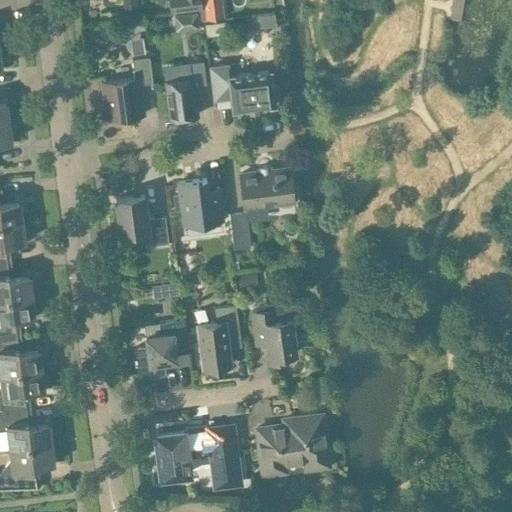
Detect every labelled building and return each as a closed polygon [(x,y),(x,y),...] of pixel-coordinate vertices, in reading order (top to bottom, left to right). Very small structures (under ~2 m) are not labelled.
[(137,0),(130,0),(125,1),(126,12),(139,10),(137,0)] [(200,6),(198,0),(170,0),(172,10),(200,6)] [(209,19),(207,7),(199,8),(200,21),(209,19)] [(197,11),(184,13),(186,29),(199,27),(197,11)] [(274,12),(262,14),(264,26),(276,25),(274,12)] [(227,18),(204,21),(206,36),(228,33),(227,18)] [(152,82),(149,56),(132,58),(134,76),(100,81),(103,100),(105,100),(107,116),(96,118),(96,119),(144,113),(140,83),(152,82)] [(206,83),(203,59),(189,61),(191,76),(164,80),(169,117),(198,114),(194,84),(206,83)] [(228,75),(227,64),(210,66),(214,98),(231,96),(232,109),(249,107),(249,108),(248,108),(249,109),(259,108),(259,107),(258,107),(258,105),(274,103),(274,100),(279,96),(277,86),(272,84),(272,83),(270,70),(228,75)] [(0,121),(8,121),(7,116),(7,115),(9,115),(7,98),(0,98),(0,121)] [(0,142),(4,142),(5,142),(5,144),(13,143),(10,126),(8,126),(8,125),(8,121),(0,121),(0,142)] [(271,169),(271,165),(257,167),(257,171),(239,173),(244,207),(279,203),(282,205),(291,204),(296,197),(295,189),(291,186),(289,167),(271,169)] [(207,188),(206,177),(177,181),(183,223),(222,218),(218,186),(207,188)] [(147,217),(144,194),(115,197),(120,232),(147,229),(150,244),(168,242),(165,215),(147,217)] [(0,222),(21,220),(20,216),(20,215),(22,215),(20,197),(12,198),(12,201),(12,200),(0,201),(0,222)] [(250,245),(245,211),(229,213),(233,247),(250,245)] [(0,260),(7,260),(4,243),(17,242),(17,241),(18,241),(18,244),(26,243),(24,225),(21,226),(21,225),(21,220),(0,222),(0,260)] [(7,260),(0,260),(0,297),(30,294),(30,289),(32,288),(30,271),(22,272),(22,274),(21,274),(9,276),(7,260)] [(258,288),(256,271),(237,274),(240,291),(258,288)] [(176,280),(164,282),(166,294),(178,293),(176,280)] [(0,335),(16,333),(14,317),(27,315),(28,315),(28,317),(36,316),(33,299),(31,299),(30,294),(0,297),(0,335)] [(273,307),(251,310),(254,334),(255,343),(267,341),(269,359),(287,356),(286,353),(296,351),(293,328),(305,327),(302,305),(289,295),(285,300),(272,302),(273,307)] [(216,321),(197,324),(202,367),(231,363),(228,337),(239,336),(235,304),(214,307),(216,321)] [(188,350),(183,318),(158,321),(160,332),(145,334),(147,345),(135,346),(139,376),(156,374),(155,369),(164,367),(163,360),(176,358),(176,352),(188,350)] [(16,333),(0,335),(0,370),(0,373),(40,368),(40,363),(39,363),(39,362),(42,362),(39,345),(32,346),(32,348),(31,348),(18,350),(16,333)] [(0,383),(0,410),(26,407),(24,393),(24,391),(37,389),(38,391),(45,390),(43,373),(41,373),(41,372),(40,368),(0,373),(1,382),(0,383)] [(26,407),(0,410),(0,431),(8,437),(9,437),(10,447),(50,441),(49,437),(49,436),(51,436),(49,418),(41,419),(42,422),(41,422),(28,423),(26,407)] [(294,422),(283,423),(256,427),(262,472),(285,469),(284,462),(305,459),(306,467),(311,466),(311,468),(330,465),(329,453),(327,453),(321,413),(294,416),(294,422)] [(215,432),(215,426),(207,427),(208,431),(184,434),(184,430),(156,434),(160,467),(158,467),(159,478),(170,477),(169,474),(189,472),(188,464),(189,463),(189,460),(187,460),(187,459),(186,455),(192,448),(204,447),(211,452),(212,456),(211,456),(215,485),(239,482),(233,430),(215,432)] [(0,471),(0,470),(0,486),(36,485),(34,465),(46,463),(47,463),(47,465),(55,464),(53,447),(50,447),(50,446),(51,446),(50,441),(10,447),(11,456),(0,471)]
